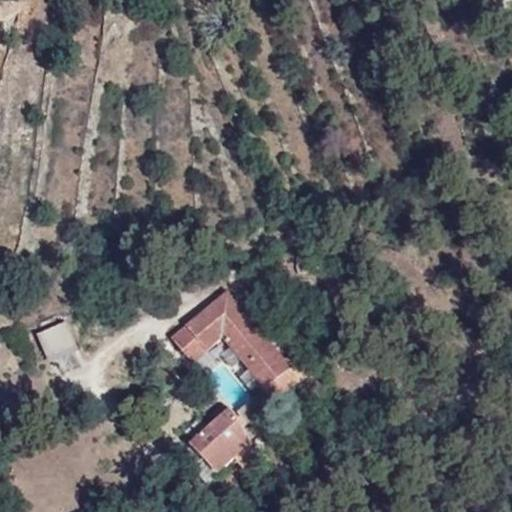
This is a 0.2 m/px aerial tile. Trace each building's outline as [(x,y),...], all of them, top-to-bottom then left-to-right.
[(248,309),(183,350),(202,380),(238,356),(282,424),(319,400),(305,378),(296,384),(248,309)] [(73,345),(44,358),(55,385),(84,372),(73,345)] [(250,468),(231,438),(218,446),(211,436),(197,445),(204,455),(224,486),(238,509),(270,488),(256,465),(250,468)] [(224,486),(204,455),(184,468),(204,499),(224,486)] [(204,499),(184,468),(165,479),(186,510),(204,499)]
